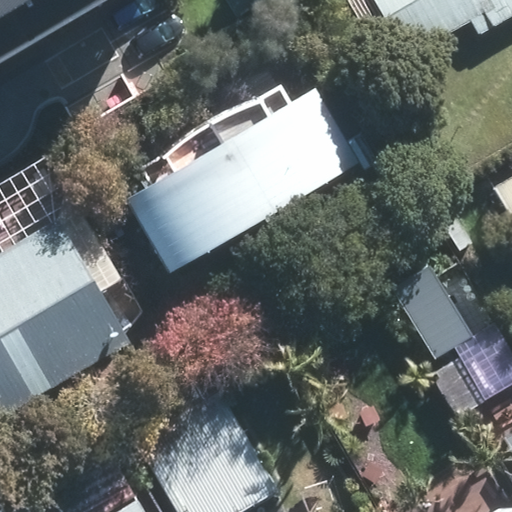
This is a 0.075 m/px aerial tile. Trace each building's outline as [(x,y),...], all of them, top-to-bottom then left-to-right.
[(0,0),(0,54),(90,0),(0,0)] [(511,0),(382,0),(407,42),(471,6),(481,23),(511,5),(511,0)] [(310,91),(121,202),(166,278),(355,168),(310,91)] [(511,227),(511,175),(489,188),(511,227)] [(52,224),(0,255),(0,416),(124,344),(52,224)] [(136,438),(176,511),(236,511),(275,491),(220,393),(136,438)] [(511,426),(499,435),(511,455),(511,426)] [(28,486),(44,511),(145,511),(99,440),(28,486)]
